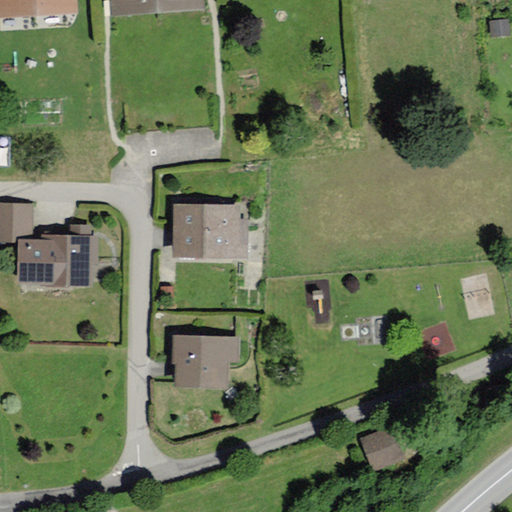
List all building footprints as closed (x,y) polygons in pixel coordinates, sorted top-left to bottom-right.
[(0,0),(0,20),(81,16),(80,0),(0,0)] [(245,211),(180,204),(175,255),(240,262),(245,211)] [(0,239),(20,239),(33,239),(33,205),(0,205),(0,239)] [(33,239),(20,239),(20,286),(92,286),(92,238),(33,239)] [(242,337),(172,337),(172,363),(175,363),(175,386),(228,386),(228,362),(241,362),(242,337)] [(394,428),(360,441),(372,474),(406,461),(394,428)]
